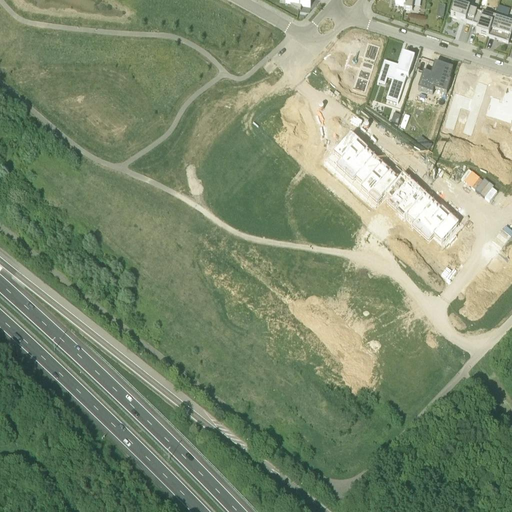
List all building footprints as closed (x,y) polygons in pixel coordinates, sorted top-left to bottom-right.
[(285,0),(285,4),(290,5),(290,6),(300,12),(301,7),(310,8),(311,0),(285,0)] [(392,0),(396,1),(395,6),(404,8),(403,10),(412,11),(413,0),(392,0)] [(471,11),(473,4),(459,0),(456,0),(450,18),(472,25),(476,13),(471,11)] [(478,27),(476,34),(488,38),(494,19),(494,18),(480,14),(476,13),(472,25),(478,27)] [(489,38),(495,40),(495,38),(498,39),(497,41),(508,44),(511,32),(511,20),(495,15),(494,18),(494,19),(488,38),(489,38)] [(122,33),(127,37),(136,27),(129,21),(122,33)] [(355,89),(366,93),(382,48),(371,44),(367,55),(354,51),(349,65),(362,69),(355,89)] [(385,63),(381,78),(393,82),(387,101),(399,105),(407,78),(409,78),(415,59),(404,55),(400,68),(385,63)] [(423,74),(417,91),(432,96),(434,90),(447,94),(450,83),(449,82),(453,71),(434,65),(431,76),(423,74)] [(459,92),(447,128),(455,130),(461,112),(469,114),(462,133),(470,135),(487,84),(475,81),(470,96),(459,92)] [(511,90),(507,89),(503,103),(500,102),(500,99),(492,97),(487,113),(511,120),(511,90)] [(398,126),(400,117),(394,115),(391,124),(398,126)] [(334,158),(330,164),(383,211),(392,201),(397,206),(392,210),(444,256),(468,231),(449,215),(449,216),(408,180),(404,185),(371,157),(372,156),(352,138),(341,150),(334,158)]
